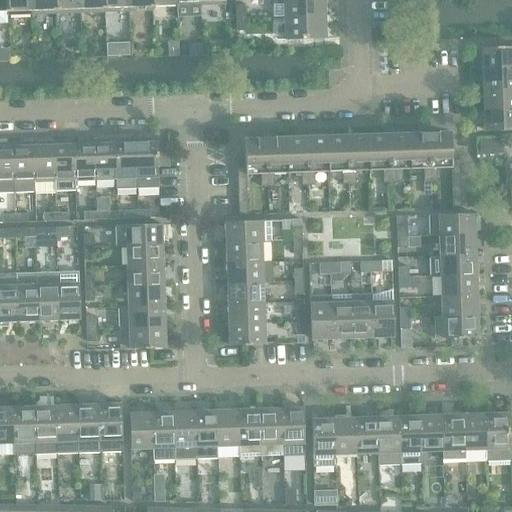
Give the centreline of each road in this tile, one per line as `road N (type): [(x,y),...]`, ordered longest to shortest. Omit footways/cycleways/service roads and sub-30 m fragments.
road 1 (residential): [(215,378),(511,372)]
road 2 (residential): [(193,111),(200,364),(215,378)]
road 3 (residential): [(193,111),(339,104),(359,88),(356,0)]
road 4 (residential): [(0,381),(215,378)]
road 5 (residential): [(0,117),(193,111)]
